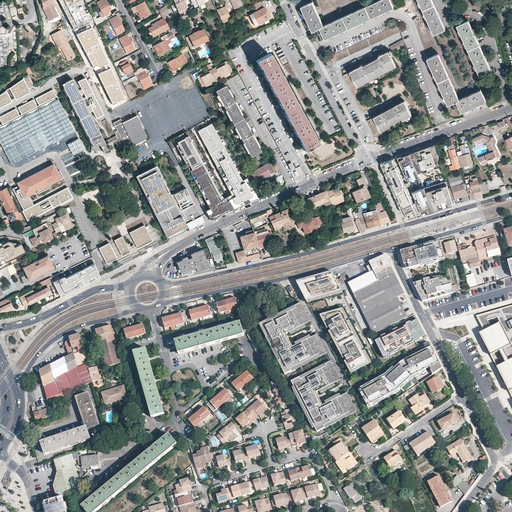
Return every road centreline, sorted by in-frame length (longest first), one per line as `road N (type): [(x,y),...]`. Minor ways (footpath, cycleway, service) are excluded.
road 1 (primary): [(511,193),(297,255),(160,281)]
road 2 (primary): [(160,304),(391,249)]
road 3 (residential): [(171,249),(365,160)]
road 4 (residential): [(365,160),(284,0)]
road 5 (residential): [(365,160),(511,108)]
road 6 (primary): [(17,387),(53,340),(139,308)]
road 7 (primary): [(132,282),(0,328)]
road 8 (residential): [(461,394),(496,460),(459,511)]
road 9 (primary): [(391,249),(511,215)]
